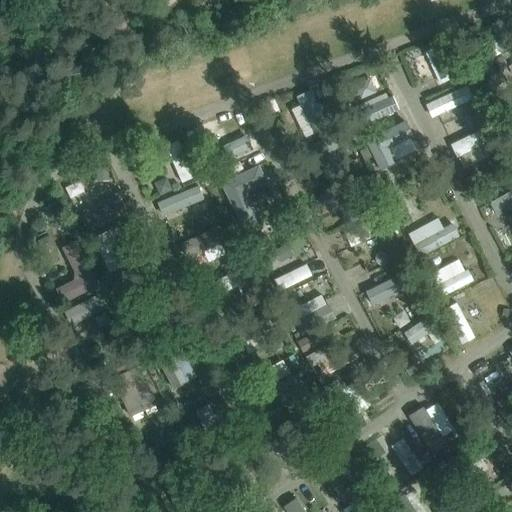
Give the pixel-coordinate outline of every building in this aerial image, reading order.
[(493,43),(488,46),(494,57),(511,47),(511,33),(503,38),(493,43)] [(435,47),(426,52),(440,84),(450,79),(435,47)] [(503,57),(496,60),(499,67),(506,63),(503,57)] [(470,64),(462,68),(467,80),(475,76),(470,64)] [(500,71),(490,76),(496,86),(497,85),(505,81),(500,71)] [(476,80),(468,84),(472,94),(481,90),(476,80)] [(467,86),(427,103),(433,117),(473,100),(467,86)] [(310,91),(297,97),(301,105),(314,133),(315,134),(327,127),(310,91)] [(388,98),(352,114),(359,129),(398,110),(392,96),(388,98)] [(348,98),(337,103),(342,113),(352,108),(348,98)] [(336,119),(327,123),(331,130),(339,126),(336,119)] [(405,121),(366,141),(380,170),(382,169),(395,163),(396,163),(395,160),(389,149),(410,138),(412,137),(405,121)] [(487,127),(451,144),(458,157),(485,144),(493,140),(487,127)] [(339,131),(299,150),(306,163),(345,144),(339,131)] [(244,136),(204,155),(211,169),(251,150),(251,147),(248,139),(244,136)] [(179,141),(166,146),(182,183),(195,177),(179,141)] [(142,154),(132,158),(137,167),(143,164),(144,159),(142,154)] [(506,154),(498,157),(502,167),(510,164),(506,154)] [(352,161),(344,166),(347,173),(356,169),(352,161)] [(107,167),(97,167),(97,176),(107,175),(107,167)] [(258,167),(222,183),(243,227),(259,220),(245,192),(245,191),(265,182),(258,167)] [(321,194),(320,197),(325,207),(328,208),(340,202),(348,198),(366,189),(360,176),(321,194)] [(511,190),(490,202),(498,215),(511,207),(511,176),(505,180),(511,190)] [(391,181),(381,187),(385,195),(396,190),(391,181)] [(198,186),(158,202),(164,216),(204,199),(198,186)] [(119,199),(80,217),(88,233),(126,215),(119,199)] [(400,201),(393,204),(398,215),(405,212),(400,201)] [(367,205),(356,210),(361,219),(371,214),(367,205)] [(289,213),(280,217),(286,228),(295,225),(289,213)] [(58,217),(55,225),(63,228),(66,220),(58,217)] [(443,228),(413,244),(420,258),(458,237),(451,224),(443,228)] [(219,228),(182,244),(188,258),(203,251),(221,243),(225,241),(219,228)] [(172,229),(165,232),(170,243),(177,239),(172,229)] [(79,277),(57,289),(64,302),(99,283),(76,241),(63,248),(79,277)] [(396,246),(388,249),(392,260),(400,256),(396,246)] [(237,250),(227,255),(231,264),(242,259),(237,250)] [(271,253),(262,258),(265,264),(274,260),(271,253)] [(423,259),(416,263),(421,272),(428,268),(423,259)] [(299,265),(269,281),(276,294),(306,279),(299,265)] [(122,267),(109,273),(118,291),(130,284),(122,267)] [(437,285),(434,287),(440,298),(472,281),(467,270),(464,271),(437,285)] [(244,271),(208,288),(209,293),(212,297),(214,302),(237,291),(246,310),(259,303),(244,271)] [(406,271),(366,292),(373,305),(412,284),(406,271)] [(124,290),(118,293),(123,303),(129,300),(124,290)] [(101,293),(66,311),(72,324),(108,306),(101,293)] [(291,293),(284,296),(288,304),(295,301),(291,293)] [(419,299),(411,304),(417,312),(424,307),(419,299)] [(456,303),(444,309),(461,343),(474,336),(456,303)] [(151,317),(138,323),(144,337),(157,332),(185,320),(178,304),(150,316),(151,317)] [(298,320),(295,322),(303,336),(335,319),(327,305),(298,320)] [(503,310),(502,317),(509,318),(510,312),(510,311),(503,309),(503,310)] [(404,311),(393,318),(400,328),(410,321),(404,311)] [(264,315),(225,335),(232,349),(244,343),(257,336),(272,329),(264,315)] [(428,316),(403,333),(411,344),(436,327),(428,316)] [(166,333),(157,337),(161,345),(169,341),(166,333)] [(308,337),(298,342),(303,352),(314,346),(308,337)] [(278,338),(269,342),(274,350),(282,346),(278,338)] [(135,343),(127,346),(131,354),(138,351),(135,343)] [(119,345),(116,351),(124,354),(127,348),(119,345)] [(336,354),(318,364),(325,376),(357,358),(350,346),(336,354)] [(169,348),(156,355),(173,389),(187,382),(169,349),(169,348)] [(412,358),(402,365),(410,375),(419,367),(412,358)] [(369,359),(360,363),(366,373),(374,369),(369,359)] [(117,377),(113,379),(130,415),(156,404),(136,360),(125,365),(128,372),(117,377)] [(294,376),(282,384),(305,426),(318,418),(294,376)] [(336,380),(324,388),(349,428),(362,420),(358,414),(342,389),(336,380)] [(253,384),(249,392),(257,396),(261,388),(253,384)] [(505,398),(498,403),(503,410),(511,405),(505,398)] [(423,408),(409,417),(433,454),(447,446),(442,438),(425,411),(423,408)] [(223,410),(200,423),(206,433),(229,420),(223,410)] [(473,419),(466,424),(471,432),(479,427),(473,419)] [(197,424),(190,428),(193,435),(201,431),(197,424)] [(403,437),(391,445),(409,475),(422,467),(403,437)] [(479,441),(449,462),(458,474),(480,459),(487,454),(479,441)] [(235,442),(224,448),(229,457),(241,451),(235,442)] [(443,461),(437,464),(442,473),(448,469),(443,461)] [(147,464),(142,467),(146,475),(155,471),(152,465),(147,464)] [(351,464),(338,472),(339,473),(354,497),(360,505),(372,497),(351,464)] [(436,469),(426,475),(431,482),(440,476),(436,469)] [(175,475),(163,483),(180,511),(212,511),(190,474),(178,481),(175,475)] [(404,495),(394,501),(401,511),(415,511),(405,496),(404,495)] [(305,511),(296,500),(285,508),(287,511),(305,511)]
